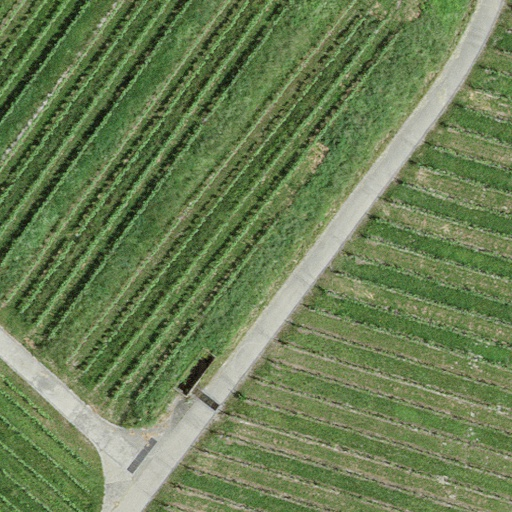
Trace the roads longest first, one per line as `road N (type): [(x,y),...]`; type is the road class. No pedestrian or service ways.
road 1 (track): [(488,0),(461,65),(151,471)]
road 2 (track): [(151,471),(0,338)]
